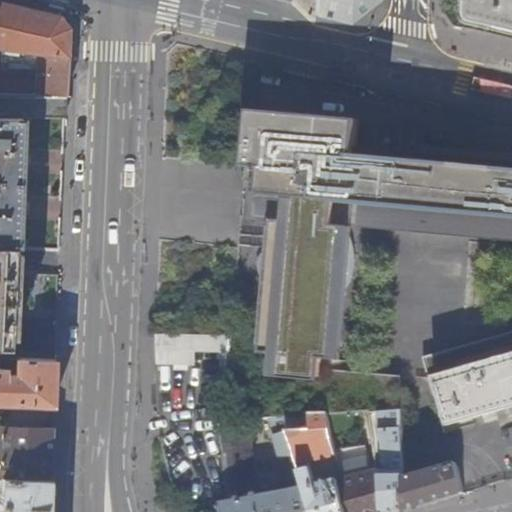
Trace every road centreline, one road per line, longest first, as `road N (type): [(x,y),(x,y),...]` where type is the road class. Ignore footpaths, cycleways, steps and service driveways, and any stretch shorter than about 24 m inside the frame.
road 1 (secondary): [(121,0),(99,464),(105,511)]
road 2 (tertiary): [(121,0),(409,65)]
